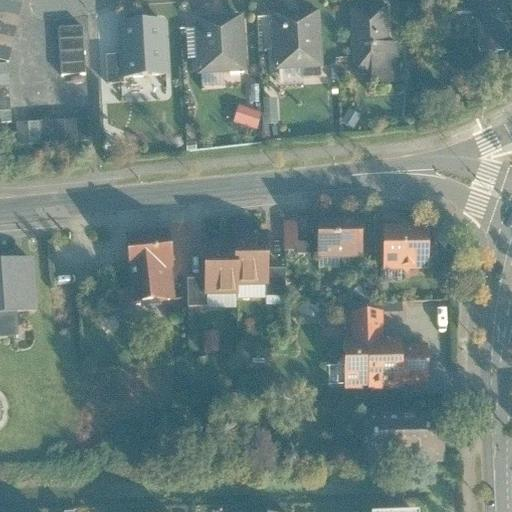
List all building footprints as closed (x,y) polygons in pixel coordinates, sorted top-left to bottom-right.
[(0,0),(0,63),(7,65),(22,0),(0,0)] [(508,53),(505,0),(452,0),(454,15),(475,14),(477,55),(508,53)] [(386,8),(349,10),(353,76),(370,75),(371,87),(399,85),(396,44),(388,45),(386,8)] [(323,69),(319,12),(271,15),(274,73),(323,69)] [(245,74),(242,18),(196,20),(199,76),(245,74)] [(167,78),(163,23),(120,25),(124,81),(167,78)] [(85,76),(83,30),(59,30),(61,78),(85,76)] [(0,124),(9,124),(7,67),(0,67),(0,124)] [(259,133),(266,115),(243,107),(236,125),(259,133)] [(89,141),(88,121),(15,125),(16,144),(89,141)] [(361,261),(361,217),(315,218),(316,262),(361,261)] [(287,223),(288,253),(314,252),(312,222),(287,223)] [(429,274),(428,229),(383,230),(384,275),(429,274)] [(265,289),(265,237),(235,237),(235,246),(235,290),(265,289)] [(175,302),(168,240),(123,247),(125,258),(132,309),(175,302)] [(235,290),(235,246),(205,246),(206,299),(236,299),(235,290)] [(35,315),(32,263),(0,265),(0,341),(15,340),(13,317),(35,315)] [(344,344),(343,393),(428,391),(427,348),(401,348),(401,340),(383,340),(383,316),(351,316),(351,344),(344,344)] [(443,466),(442,413),(362,414),(363,468),(443,466)]
